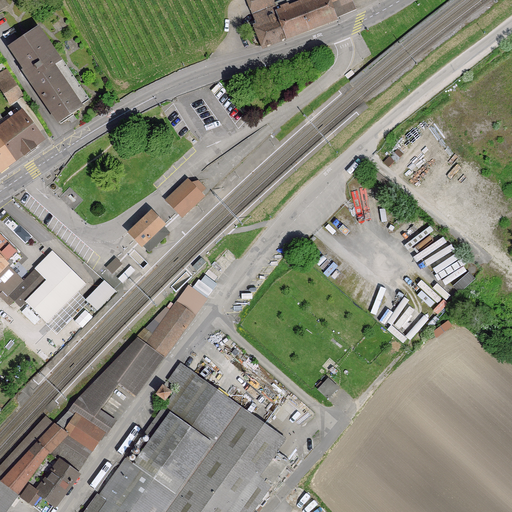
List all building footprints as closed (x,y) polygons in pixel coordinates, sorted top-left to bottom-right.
[(281,0),(275,3),(252,12),(265,45),(337,18),(336,17),(356,8),(352,0),(281,0)] [(59,60),(38,29),(10,48),(24,70),(23,71),(29,81),(30,81),(58,122),(81,107),(80,105),(88,100),(61,59),(59,60)] [(13,80),(2,87),(10,101),(21,93),(13,80)] [(42,140),(21,112),(0,128),(0,138),(16,160),(42,140)] [(0,171),(16,160),(0,138),(0,171)] [(190,183),(169,203),(180,214),(200,194),(205,189),(198,181),(190,183)] [(151,213),(130,233),(142,245),(163,225),(151,213)] [(0,293),(2,292),(6,296),(8,294),(20,306),(26,301),(59,269),(47,257),(35,269),(36,270),(35,270),(25,281),(21,281),(22,280),(15,273),(15,274),(7,265),(5,263),(17,252),(0,234),(0,293)] [(80,279),(52,252),(47,257),(59,269),(26,301),(26,302),(42,317),(80,279)] [(110,297),(99,286),(86,300),(97,310),(110,297)] [(137,339),(162,357),(192,316),(177,305),(162,326),(153,319),(136,337),(137,339)] [(101,400),(109,389),(111,391),(116,383),(117,384),(118,383),(135,394),(162,357),(137,339),(87,390),(101,400)] [(84,511),(252,511),(289,460),(276,451),(285,439),(197,376),(182,365),(170,382),(178,388),(162,408),(100,495),(97,494),(84,511)] [(337,388),(328,379),(318,390),(328,398),(337,388)] [(172,389),(165,383),(156,394),(164,400),(172,389)] [(46,417),(0,466),(0,480),(1,481),(0,482),(0,511),(4,511),(17,493),(18,494),(26,483),(49,452),(61,461),(77,474),(93,451),(92,450),(103,433),(105,435),(115,421),(95,408),(101,400),(87,390),(80,398),(70,412),(69,411),(55,425),(54,424),(46,417)] [(61,461),(49,452),(26,483),(29,486),(37,492),(61,461)] [(29,486),(21,496),(42,511),(48,511),(53,505),(54,505),(77,474),(61,461),(37,492),(29,486)]
